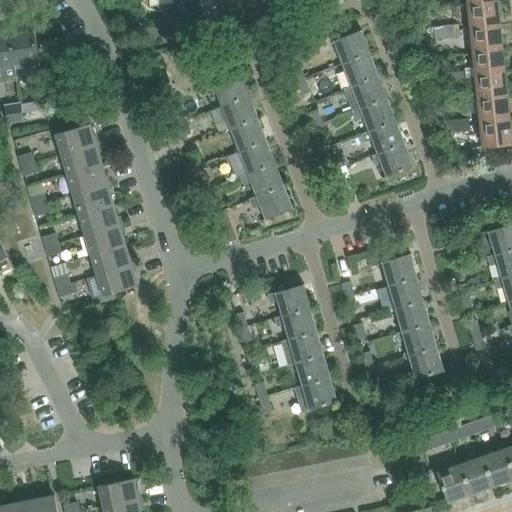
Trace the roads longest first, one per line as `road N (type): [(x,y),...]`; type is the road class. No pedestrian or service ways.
road 1 (residential): [(317,232),(255,52),(348,4),(363,7),(373,22),(439,195)]
road 2 (residential): [(159,277),(155,236),(98,61),(68,0)]
road 3 (residential): [(174,452),(159,277)]
road 4 (residential): [(454,366),(412,203)]
road 5 (residential): [(355,392),(305,236)]
road 6 (residential): [(159,277),(305,236)]
road 7 (residential): [(82,446),(29,339),(0,328)]
